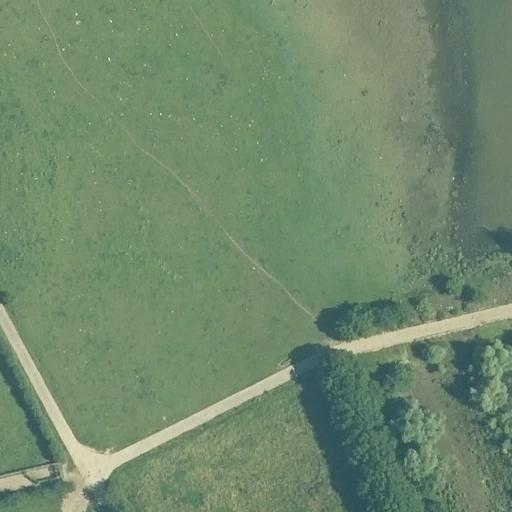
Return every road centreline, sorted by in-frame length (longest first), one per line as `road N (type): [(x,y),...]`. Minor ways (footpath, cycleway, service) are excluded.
road 1 (unclassified): [(511,310),(317,359),(86,473)]
road 2 (unclassified): [(86,473),(0,309)]
